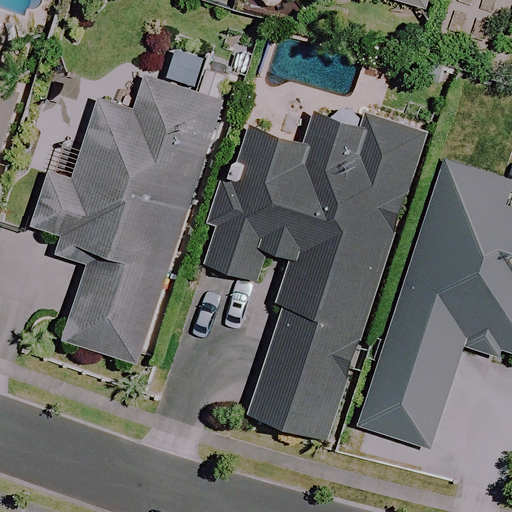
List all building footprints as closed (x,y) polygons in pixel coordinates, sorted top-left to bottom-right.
[(391,0),(423,9),(425,0),(391,0)] [(221,106),(136,78),(126,109),(100,100),(73,183),(53,177),(36,228),(63,237),(55,261),(87,271),(65,341),(136,365),(221,106)] [(0,90),(0,149),(17,96),(0,90)] [(363,129),(317,115),(308,145),(251,128),(209,265),(277,286),(273,300),(286,304),(252,414),(330,438),(424,134),(367,117),(363,129)] [(511,181),(444,160),(359,424),(432,447),(465,344),(511,358),(511,181)]
